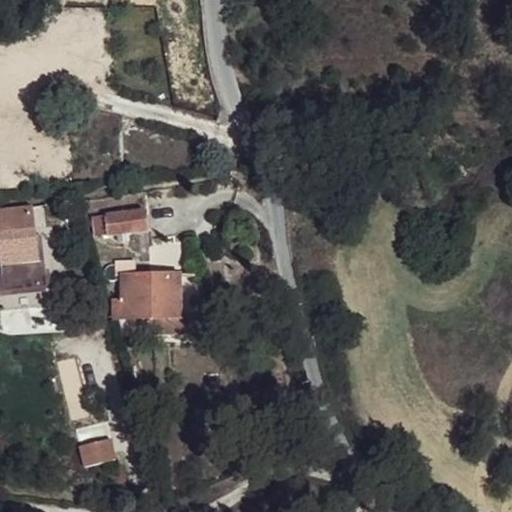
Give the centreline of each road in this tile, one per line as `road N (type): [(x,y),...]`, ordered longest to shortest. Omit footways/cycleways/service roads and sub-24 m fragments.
road 1 (residential): [(386,511),(332,425),(266,217),(213,0)]
road 2 (unknown): [(161,511),(356,464)]
